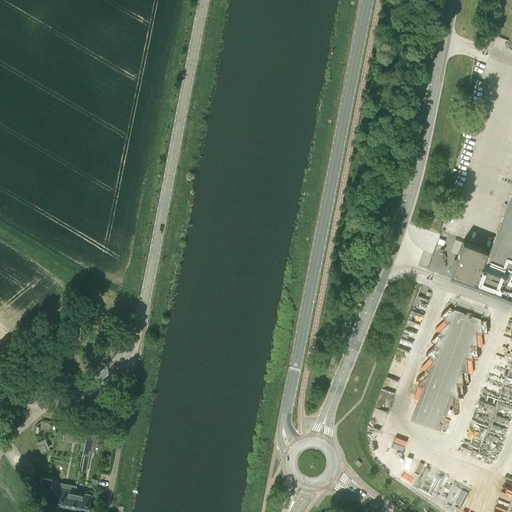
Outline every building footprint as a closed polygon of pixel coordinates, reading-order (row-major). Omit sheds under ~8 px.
[(511,189),(489,250),(487,250),(488,249),(463,240),(456,258),(454,257),(447,274),(511,298),(511,189)] [(488,332),(488,318),(472,317),(472,331),(488,332)] [(66,425),(65,432),(79,435),(80,427),(66,425)] [(86,433),(79,470),(84,471),(87,455),(90,455),(94,434),(86,433)] [(402,448),(405,438),(393,434),(390,444),(402,448)] [(41,450),(48,448),(44,439),(37,442),(41,450)] [(413,474),(419,464),(405,456),(399,467),(413,474)] [(98,479),(101,480),(104,462),(96,460),(96,458),(94,458),(92,466),(94,467),(90,485),(96,486),(98,479)] [(58,508),(72,510),(75,490),(66,488),(63,487),(63,488),(60,487),(59,493),(56,492),(49,497),(53,503),(59,504),(58,508)] [(75,490),(72,510),(81,511),(85,511),(89,495),(88,494),(88,492),(85,491),(85,492),(75,490)]
